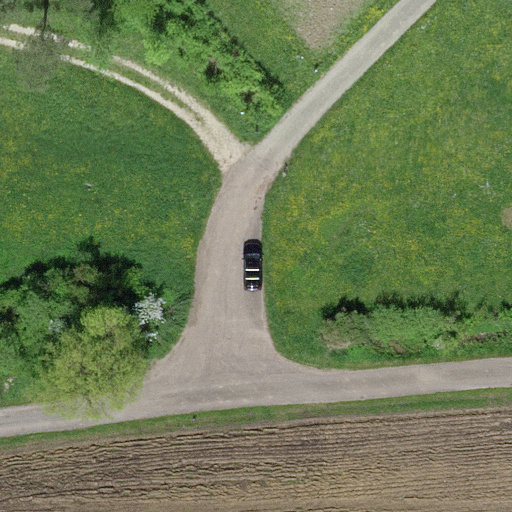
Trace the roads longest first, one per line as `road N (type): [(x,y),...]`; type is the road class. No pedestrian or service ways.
road 1 (unclassified): [(511,373),(0,425)]
road 2 (track): [(0,44),(156,92),(197,124),(247,190)]
road 3 (track): [(247,190),(272,150),(424,0)]
road 4 (track): [(243,399),(247,190)]
